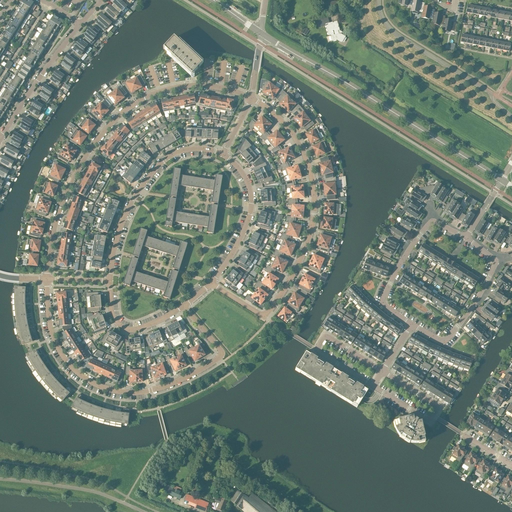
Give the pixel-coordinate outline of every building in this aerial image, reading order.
[(35,5),(33,4),(33,3),(28,0),(20,0),(20,2),(31,10),(35,5)] [(126,7),(118,0),(115,0),(113,2),(114,3),(111,7),(120,16),(124,12),(122,11),(126,7)] [(413,1),(412,0),(402,0),(402,4),(412,6),(411,10),(413,1)] [(413,1),(411,10),(422,12),(424,4),(413,1)] [(31,10),(20,2),(19,2),(21,3),(18,8),(29,14),(31,10)] [(103,15),(113,24),(120,17),(109,7),(105,11),(106,12),(103,15)] [(29,14),(18,8),(16,12),(26,19),(29,14)] [(433,19),(435,10),(425,8),(423,17),(433,19)] [(26,19),(16,12),(13,17),(23,23),(26,19)] [(64,23),(62,22),(62,21),(54,16),(53,17),(52,15),(49,20),(61,28),(64,23)] [(95,24),(105,33),(112,25),(101,15),(97,20),(98,21),(95,24)] [(443,25),(445,17),(435,15),(434,24),(443,25)] [(23,23),(13,17),(10,22),(20,28),(23,23)] [(328,17),(317,20),(319,28),(326,26),(328,35),(331,35),(332,40),(332,42),(336,40),(341,43),(342,42),(345,37),(340,34),(338,34),(337,30),(340,30),(339,27),(338,27),(337,21),(333,22),(333,23),(333,22),(329,23),(328,17)] [(61,28),(49,20),(46,25),(56,31),(59,27),(60,28),(61,28)] [(456,32),(458,24),(455,24),(456,23),(446,21),(444,30),(456,32)] [(20,28),(10,22),(7,26),(17,33),(20,28)] [(56,31),(46,25),(45,25),(47,26),(45,30),(43,29),(53,36),(56,31)] [(17,33),(7,26),(4,31),(14,37),(17,33)] [(97,39),(96,38),(101,32),(95,27),(93,29),(91,27),(87,31),(97,39)] [(53,36),(43,29),(40,34),(50,40),(53,36)] [(14,37),(4,31),(1,35),(11,42),(14,37)] [(97,39),(87,31),(88,32),(85,36),(87,38),(85,40),(92,45),(97,39)] [(50,40),(40,34),(37,39),(47,45),(50,40)] [(11,42),(1,35),(0,37),(0,40),(9,46),(11,42)] [(202,64),(178,42),(174,38),(164,49),(168,53),(192,75),(202,64)] [(47,45),(37,39),(34,43),(44,50),(47,45)] [(9,46),(0,40),(0,47),(6,51),(9,46)] [(84,53),(89,46),(83,41),(81,43),(79,41),(76,46),(85,53),(84,53)] [(203,63),(179,41),(178,42),(202,64),(203,63)] [(44,50),(34,43),(31,48),(41,54),(44,50)] [(85,53),(76,46),(75,46),(76,46),(73,51),(75,52),(73,54),(80,60),(85,53)] [(41,54),(31,48),(33,49),(30,54),(39,59),(41,54)] [(192,75),(168,53),(167,54),(191,76),(192,75)] [(39,59),(30,54),(27,58),(36,63),(39,59)] [(78,61),(71,56),(69,58),(67,56),(64,60),(74,68),(73,67),(78,61)] [(36,63),(27,58),(25,62),(23,61),(23,62),(33,68),(36,63)] [(74,68),(64,60),(64,61),(65,61),(61,65),(63,67),(62,69),(69,74),(74,68)] [(33,68),(23,62),(20,66),(29,72),(32,68),(33,68)] [(29,72),(20,66),(17,71),(26,77),(29,72)] [(67,76),(60,70),(58,73),(56,71),(53,75),(63,83),(62,82),(67,76)] [(26,77),(17,71),(14,75),(24,82),(24,81),(26,77)] [(145,84),(141,77),(140,74),(135,77),(135,79),(131,81),(130,80),(136,91),(138,90),(138,91),(142,89),(141,86),(145,84)] [(24,82),(14,75),(14,76),(16,77),(13,81),(11,80),(21,86),(24,82)] [(63,83),(53,75),(53,76),(54,76),(50,80),(53,82),(51,84),(58,89),(63,83)] [(261,79),(261,80),(259,80),(258,87),(260,87),(260,89),(264,92),(262,94),(266,96),(266,95),(268,96),(275,86),(266,80),(261,79)] [(21,86),(11,80),(8,84),(19,91),(21,86)] [(136,91),(130,80),(120,85),(126,94),(130,92),(132,94),(135,92),(135,91),(136,91)] [(19,91),(8,84),(8,85),(10,86),(7,90),(6,89),(16,95),(19,91)] [(126,94),(120,85),(112,92),(119,102),(121,101),(121,102),(124,99),(123,97),(126,94)] [(52,98),(52,97),(56,91),(49,86),(47,88),(45,86),(42,91),(52,98)] [(284,92),(275,86),(268,96),(269,97),(268,98),(272,100),(273,98),(277,101),(284,92)] [(16,95),(6,89),(3,94),(13,100),(16,95)] [(52,98),(42,91),(43,92),(40,96),(42,97),(40,99),(48,104),(52,98)] [(119,102),(112,92),(103,99),(110,107),(114,104),(115,106),(119,104),(118,103),(119,102)] [(292,100),(284,92),(277,101),(281,104),(279,106),(282,108),(284,109),(292,100)] [(13,100),(3,94),(0,97),(0,98),(10,104),(13,100)] [(206,96),(204,96),(204,95),(201,94),(200,97),(197,97),(197,106),(198,106),(204,107),(206,96)] [(194,97),(193,95),(190,95),(190,96),(188,96),(190,107),(196,106),(197,106),(197,97),(194,97)] [(10,104),(0,98),(0,104),(7,109),(10,104)] [(110,107),(103,99),(99,103),(100,104),(96,108),(95,107),(104,116),(105,114),(106,115),(109,112),(107,110),(110,107)] [(227,100),(225,111),(231,112),(234,113),(237,106),(232,105),(233,101),(230,100),(229,100),(227,100)] [(300,107),(292,100),(284,109),(285,110),(284,111),(287,113),(289,111),(292,115),(300,107)] [(39,111),(44,105),(38,101),(37,103),(35,102),(32,106),(42,113),(39,111)] [(161,114),(154,103),(151,105),(152,106),(150,107),(156,117),(161,114)] [(42,113),(32,106),(32,107),(29,112),(32,113),(30,115),(38,120),(42,113)] [(104,116),(95,107),(88,115),(96,122),(99,119),(101,120),(104,117),(103,117),(104,116)] [(156,117),(150,107),(145,110),(151,119),(156,117)] [(307,116),(300,107),(292,115),(295,118),(293,120),(296,123),(296,122),(297,124),(307,116)] [(151,119),(145,110),(141,113),(147,122),(151,119)] [(147,122),(141,113),(136,116),(142,125),(147,122)] [(142,125),(136,116),(131,119),(138,128),(142,125)] [(305,131),(314,124),(307,116),(297,124),(298,125),(298,126),(300,129),(302,127),(305,131)] [(35,121),(28,117),(27,119),(24,118),(22,122),(32,129),(31,128),(35,121)] [(78,127),(88,134),(89,134),(92,131),(91,131),(95,126),(85,118),(78,127)] [(266,121),(263,118),(263,119),(261,118),(256,124),(251,120),(248,127),(251,130),(254,126),(258,130),(257,131),(258,131),(266,121)] [(138,128),(131,119),(130,120),(129,119),(126,121),(133,131),(138,128)] [(268,134),(265,132),(270,125),(269,124),(269,123),(266,121),(258,131),(262,135),(260,137),(262,139),(268,134)] [(32,129),(22,122),(21,122),(22,123),(20,127),(22,129),(20,131),(28,136),(32,129)] [(131,133),(122,125),(119,128),(120,129),(118,130),(127,137),(131,133)] [(176,141),(180,138),(181,139),(181,138),(175,129),(171,132),(176,141)] [(320,139),(318,134),(319,134),(316,129),(305,135),(308,140),(309,144),(310,144),(311,144),(320,139)] [(70,139),(80,146),(80,145),(81,146),(83,142),(86,137),(76,130),(70,139)] [(127,137),(118,130),(115,134),(124,142),(127,137)] [(281,136),(278,133),(276,131),(270,137),(268,134),(262,139),(264,142),(267,140),(270,144),(281,136)] [(176,141),(171,132),(170,132),(171,133),(167,136),(172,144),(176,141)] [(22,144),(26,137),(18,133),(17,135),(15,134),(12,138),(23,145),(23,144),(22,144)] [(124,142),(115,134),(111,138),(120,146),(124,142)] [(172,144),(167,136),(162,138),(167,147),(167,146),(171,144),(172,144)] [(279,149),(277,146),(284,141),(283,139),(281,136),(270,144),(273,149),(271,150),(273,153),(279,149)] [(23,145),(12,138),(12,139),(13,139),(10,144),(12,145),(11,147),(19,151),(23,145)] [(120,146),(111,138),(108,143),(117,150),(120,146)] [(167,147),(162,138),(157,141),(162,149),(167,147)] [(244,160),(254,151),(251,146),(245,139),(239,151),(242,154),(240,155),(241,156),(241,155),(244,159),(244,160)] [(162,149),(157,141),(153,144),(152,142),(158,152),(162,149),(162,150),(162,149)] [(74,157),(75,154),(76,152),(75,151),(77,148),(67,142),(65,145),(66,146),(64,151),(74,157)] [(158,152),(152,142),(147,145),(153,155),(153,154),(157,152),(158,152)] [(326,148),(324,142),(312,147),(315,153),(314,153),(315,157),(316,156),(316,157),(326,153),(328,152),(326,148)] [(117,150),(108,143),(105,147),(104,146),(104,147),(111,152),(115,148),(116,150),(117,150)] [(20,154),(7,146),(5,151),(6,152),(4,156),(15,163),(20,154)] [(102,148),(100,150),(104,153),(102,155),(106,159),(108,157),(110,158),(113,154),(111,152),(104,147),(103,148),(102,148)] [(292,153),(290,149),(290,150),(289,148),(281,152),(279,149),(273,153),(274,156),(279,153),(281,158),(280,159),(292,153)] [(59,154),(57,157),(67,164),(69,161),(70,161),(71,159),(72,159),(74,157),(64,151),(61,149),(58,154),(59,154)] [(147,163),(147,162),(150,159),(151,158),(142,151),(138,156),(147,163)] [(254,151),(244,160),(245,160),(248,163),(248,164),(250,163),(252,165),(254,164),(255,165),(262,161),(260,158),(261,157),(259,154),(257,155),(254,151)] [(288,165),(287,162),(294,158),(293,157),(294,156),(292,153),(280,159),(282,164),(280,166),(281,168),(288,165)] [(147,163),(138,156),(139,157),(136,161),(144,167),(147,163)] [(14,164),(2,157),(0,159),(0,162),(0,167),(10,173),(14,164)] [(333,167),(330,157),(319,159),(321,164),(318,165),(319,169),(320,169),(320,170),(333,167)] [(64,173),(65,170),(64,170),(66,167),(55,161),(51,170),(63,176),(64,173)] [(144,167),(136,161),(133,165),(140,171),(141,171),(140,171),(143,167),(144,167)] [(255,171),(253,172),(254,172),(256,177),(255,177),(256,177),(266,173),(267,172),(265,167),(266,166),(265,163),(264,163),(262,161),(255,165),(256,167),(254,168),(255,171)] [(90,167),(89,168),(100,174),(103,167),(96,163),(95,165),(92,163),(90,166),(90,167)] [(133,165),(132,164),(128,169),(137,176),(137,175),(140,171),(140,172),(140,171),(133,165)] [(300,172),(299,168),(298,168),(297,166),(289,169),(288,165),(281,168),(282,171),(285,170),(286,176),(300,172)] [(335,178),(333,167),(320,170),(321,172),(320,172),(321,176),(323,175),(325,180),(335,178)] [(100,174),(89,168),(87,173),(97,179),(100,174)] [(51,170),(51,169),(49,170),(48,173),(48,175),(47,178),(58,183),(59,180),(60,180),(61,178),(62,178),(63,176),(51,170)] [(137,176),(128,169),(125,173),(134,180),(134,179),(137,176)] [(180,175),(181,170),(174,169),(172,178),(173,178),(170,197),(176,198),(178,185),(180,175)] [(294,184),(293,180),(301,178),(300,176),(301,176),(300,172),(286,176),(287,176),(288,176),(290,181),(285,182),(286,185),(294,184)] [(97,179),(87,173),(84,178),(94,183),(97,179)] [(134,180),(125,173),(121,177),(130,184),(133,180),(134,180)] [(266,173),(256,177),(258,182),(258,183),(260,182),(261,185),(272,180),(271,177),(268,178),(266,173)] [(217,204),(220,186),(221,186),(222,177),(215,176),(214,181),(213,191),(211,203),(217,204)] [(94,183),(84,178),(82,183),(92,188),(94,183)] [(336,189),(335,189),(334,184),(336,184),(335,178),(325,180),(325,184),(323,185),(323,189),(324,189),(324,190),(336,189)] [(43,192),(53,197),(53,196),(54,196),(56,192),(55,192),(57,187),(46,182),(43,187),(45,188),(43,192)] [(92,188),(82,183),(79,188),(89,193),(92,188)] [(442,188),(443,187),(436,183),(434,186),(432,186),(426,187),(427,194),(431,194),(433,195),(432,196),(435,198),(436,198),(442,188)] [(304,192),(303,188),(302,186),(294,187),(294,184),(286,185),(286,188),(289,188),(290,193),(304,192)] [(273,196),(273,191),(274,191),(274,187),(262,188),(262,191),(260,191),(260,192),(261,197),(273,196)] [(427,194),(426,187),(419,189),(418,190),(414,188),(410,195),(421,202),(424,198),(422,197),(424,195),(427,194)] [(89,193),(79,188),(78,189),(76,192),(87,198),(89,193)] [(442,188),(436,198),(435,198),(434,200),(438,202),(439,201),(444,204),(448,197),(446,196),(449,193),(442,188)] [(324,190),(324,192),(323,192),(324,196),(326,196),(327,201),(337,200),(336,189),(324,190)] [(295,202),(295,199),(303,198),(303,196),(304,196),(304,192),(290,193),(290,194),(292,193),(292,199),(287,199),(288,202),(295,202)] [(49,209),(50,206),(51,203),(50,203),(51,199),(40,196),(37,204),(49,209)] [(275,205),(275,202),(274,202),(273,196),(261,197),(261,198),(261,203),(263,203),(263,206),(275,205)] [(83,206),(85,201),(74,197),(73,200),(73,201),(73,203),(83,206)] [(421,215),(421,214),(417,212),(419,208),(418,208),(421,203),(415,199),(414,200),(410,198),(405,205),(421,215)] [(117,208),(119,203),(109,199),(107,204),(117,208)] [(172,227),(172,222),(174,212),(176,200),(169,199),(167,217),(166,217),(165,226),(172,227)] [(457,206),(458,204),(451,200),(449,204),(447,203),(443,209),(448,212),(447,213),(451,215),(451,216),(457,205),(457,206)] [(295,202),(288,202),(287,205),(292,206),(292,211),(304,213),(304,209),(303,209),(303,207),(295,206),(295,202)] [(83,206),(73,203),(71,208),(82,211),(83,206)] [(49,209),(37,204),(34,213),(45,217),(46,214),(47,214),(48,211),(48,212),(49,209)] [(107,204),(105,209),(115,213),(117,208),(107,204)] [(324,215),(337,215),(337,205),(325,204),(324,210),(323,210),(323,214),(324,214),(324,215)] [(211,205),(209,217),(207,227),(206,233),(213,234),(215,225),(214,225),(217,206),(211,205)] [(421,215),(405,205),(409,207),(405,214),(409,216),(408,218),(414,222),(417,217),(418,218),(421,215)] [(457,206),(457,205),(451,216),(451,215),(450,217),(454,219),(455,218),(459,221),(463,214),(462,214),(464,210),(457,206)] [(82,211),(71,208),(69,213),(80,216),(82,211)] [(115,213),(105,209),(103,214),(113,218),(115,213)] [(269,221),(271,215),(274,216),(275,213),(263,209),(262,213),(260,212),(260,213),(259,218),(269,221)] [(466,227),(475,214),(470,210),(466,216),(463,214),(459,221),(463,223),(462,225),(466,227)] [(304,213),(292,211),(291,217),(286,216),(286,220),(293,221),(294,218),(302,218),(302,216),(303,216),(304,213)] [(80,216),(69,213),(67,218),(78,222),(78,221),(76,221),(77,216),(80,217),(80,216)] [(113,218),(103,214),(104,215),(102,220),(111,223),(113,218)] [(43,229),(44,224),(43,224),(44,220),(33,217),(32,221),(33,222),(32,227),(30,226),(43,229)] [(78,222),(67,218),(66,223),(76,227),(78,222)] [(269,221),(259,218),(258,223),(257,223),(257,224),(259,224),(259,228),(270,231),(271,227),(268,226),(269,221)] [(336,220),(324,218),(323,224),(322,224),(321,228),(322,228),(322,229),(334,231),(336,220)] [(415,224),(403,218),(399,227),(409,232),(412,227),(413,228),(415,224)] [(109,228),(111,223),(102,220),(101,219),(99,224),(109,228)] [(488,230),(485,228),(489,222),(483,219),(475,233),(479,235),(480,234),(484,236),(488,230)] [(293,221),(286,220),(285,223),(288,223),(286,229),(300,233),(301,229),(300,229),(301,227),(292,224),(293,221)] [(76,227),(66,223),(65,225),(64,225),(63,228),(74,232),(76,227)] [(109,228),(99,224),(97,229),(107,233),(109,228)] [(406,233),(394,225),(390,233),(394,235),(393,236),(399,240),(402,236),(403,237),(406,233)] [(43,229),(30,226),(28,235),(40,238),(41,235),(42,235),(43,229)] [(498,231),(492,227),(489,231),(488,230),(484,236),(488,239),(488,241),(491,243),(492,241),(498,231)] [(142,246),(145,237),(147,231),(140,229),(138,238),(132,256),(139,258),(142,246)] [(300,233),(286,229),(285,234),(282,233),(281,236),(288,239),(289,236),(297,238),(298,236),(299,236),(300,233)] [(263,243),(265,238),(267,239),(268,235),(257,230),(256,233),(254,233),(253,233),(254,233),(252,238),(251,238),(263,243)] [(501,245),(505,239),(504,238),(506,234),(499,230),(498,231),(492,241),(496,244),(497,242),(501,245)] [(334,236),(322,232),(321,235),(320,235),(319,238),(319,237),(318,240),(331,244),(334,236)] [(288,239),(281,236),(280,239),(283,241),(280,246),(293,251),(295,248),(294,247),(295,245),(287,242),(288,239)] [(396,251),(397,247),(396,246),(398,241),(392,238),(391,239),(387,237),(383,244),(396,251)] [(263,243),(251,238),(249,243),(251,244),(249,247),(261,252),(262,249),(259,248),(261,243),(263,243)] [(28,240),(27,245),(29,246),(28,251),(39,252),(39,251),(40,252),(40,248),(39,247),(40,242),(28,240)] [(331,244),(318,240),(317,243),(318,243),(317,246),(318,246),(317,250),(328,253),(331,244)] [(178,271),(184,253),(185,253),(187,244),(181,242),(179,247),(176,257),(172,269),(178,271)] [(396,251),(383,244),(380,251),(384,254),(383,255),(390,258),(392,254),(394,254),(396,251)] [(428,247),(423,244),(422,247),(421,246),(419,250),(420,250),(418,252),(423,255),(428,247)] [(293,251),(280,246),(278,251),(275,250),(274,253),(281,256),(282,253),(290,256),(291,254),(292,255),(293,251)] [(432,250),(428,247),(423,255),(427,258),(432,250)] [(241,257),(251,263),(252,264),(255,259),(256,260),(258,256),(257,256),(259,254),(254,251),(253,253),(248,250),(246,253),(244,252),(244,253),(242,257),(241,257)] [(437,253),(432,250),(427,258),(432,261),(431,262),(437,253)] [(323,266),(327,257),(316,252),(314,256),(313,255),(312,258),(312,257),(311,260),(323,266)] [(281,256),(274,253),(273,256),(275,257),(273,262),(285,268),(287,265),(286,265),(287,263),(279,259),(281,256)] [(442,256),(437,253),(431,262),(436,265),(442,256)] [(26,265),(37,266),(38,266),(39,262),(38,261),(38,256),(26,254),(25,260),(27,260),(24,260),(23,265),(26,265)] [(446,259),(442,256),(436,265),(437,264),(441,267),(440,268),(441,268),(446,259)] [(251,263),(241,257),(241,258),(239,262),(238,262),(240,263),(238,266),(249,272),(251,269),(248,268),(251,263)] [(138,260),(132,258),(126,276),(123,285),(129,287),(131,281),(138,260)] [(372,261),(367,259),(365,263),(365,262),(363,266),(364,266),(363,269),(369,271),(372,261)] [(451,262),(446,259),(441,268),(445,271),(451,262)] [(69,262),(58,260),(58,263),(57,262),(57,266),(60,266),(60,269),(67,270),(67,268),(69,268),(69,262)] [(323,266),(311,260),(309,263),(310,263),(309,266),(310,266),(308,269),(319,274),(321,270),(319,270),(321,265),(323,266)] [(378,264),(372,262),(373,261),(372,261),(369,271),(374,273),(378,264)] [(285,268),(273,262),(270,267),(267,266),(266,268),(272,272),(274,269),(282,273),(282,271),(283,272),(285,268)] [(455,264),(451,262),(445,271),(450,273),(455,264)] [(384,265),(383,266),(378,264),(374,273),(380,275),(384,265)] [(460,267),(455,264),(450,273),(454,276),(460,267)] [(380,275),(386,277),(387,275),(389,271),(388,271),(390,267),(384,265),(380,275)] [(464,270),(460,267),(454,276),(459,279),(464,270)] [(272,272),(266,268),(264,271),(268,274),(265,279),(275,285),(277,282),(277,281),(278,280),(271,275),(272,272)] [(510,270),(506,268),(504,272),(505,273),(503,278),(511,283),(511,271),(510,271),(510,270)] [(239,283),(243,278),(244,279),(246,276),(237,269),(234,272),(233,270),(232,271),(233,271),(230,275),(229,275),(239,283)] [(469,273),(464,270),(459,279),(463,282),(464,281),(469,273)] [(178,273),(172,271),(168,283),(165,292),(163,297),(170,300),(173,291),(172,291),(178,273)] [(318,278),(307,272),(305,275),(303,277),(301,279),(312,285),(314,280),(316,281),(318,278)] [(474,276),(469,273),(464,281),(468,284),(468,285),(474,276)] [(404,285),(409,277),(405,274),(403,277),(402,276),(400,280),(401,280),(399,282),(404,285)] [(239,283),(229,275),(226,280),(226,279),(226,280),(227,281),(225,284),(235,291),(237,288),(236,287),(239,283)] [(468,285),(473,288),(475,285),(478,281),(477,281),(478,279),(474,276),(468,285)] [(414,280),(409,277),(404,285),(409,288),(414,280)] [(511,285),(500,277),(497,281),(499,282),(495,286),(501,290),(502,289),(506,292),(511,285)] [(275,285),(265,279),(262,283),(258,281),(256,283),(263,288),(264,285),(272,290),(273,288),(275,285)] [(301,291),(307,295),(308,293),(309,294),(311,290),(309,289),(312,285),(301,279),(300,282),(299,285),(300,285),(298,288),(302,290),(301,291)] [(419,283),(414,280),(409,288),(413,291),(419,283)] [(263,288),(256,283),(254,286),(258,289),(255,293),(264,301),(267,298),(266,297),(267,296),(261,290),(263,288)] [(422,286),(418,284),(419,283),(413,291),(418,294),(422,286)] [(422,286),(418,294),(422,297),(428,288),(428,287),(424,284),(422,286)] [(357,290),(353,286),(351,288),(350,287),(347,290),(348,290),(345,293),(349,297),(357,290)] [(432,291),(428,288),(422,297),(427,300),(432,291)] [(360,293),(357,290),(349,297),(353,301),(360,293)] [(508,297),(496,290),(494,293),(496,294),(493,299),(499,303),(500,301),(504,304),(508,297)] [(301,291),(300,293),(297,291),(295,294),(294,293),(293,295),(292,295),(291,298),(300,304),(303,300),(305,301),(307,297),(305,296),(307,295),(301,291)] [(436,295),(432,292),(432,291),(427,300),(431,303),(436,295)] [(101,302),(101,301),(100,301),(100,296),(98,296),(98,293),(86,294),(86,297),(87,303),(90,302),(90,303),(101,302)] [(264,301),(255,293),(252,298),(248,295),(244,299),(251,303),(253,300),(260,305),(262,303),(262,304),(264,301)] [(364,297),(360,293),(353,301),(354,300),(357,304),(356,305),(357,305),(364,297)] [(441,298),(436,295),(431,303),(436,305),(441,298)] [(368,301),(364,297),(357,305),(361,309),(368,301)] [(441,308),(445,301),(446,300),(441,297),(441,298),(436,305),(441,308)] [(300,304),(291,298),(289,300),(289,301),(288,303),(289,303),(287,306),(297,313),(299,309),(297,308),(300,304)] [(496,315),(501,308),(497,306),(498,304),(492,300),(489,304),(488,303),(485,306),(496,315)] [(372,305),(368,301),(361,309),(365,313),(372,305)] [(450,304),(445,301),(441,308),(445,311),(450,304)] [(99,311),(99,308),(101,308),(101,307),(100,302),(101,302),(90,303),(90,308),(87,308),(87,312),(99,311)] [(451,302),(450,304),(445,311),(450,314),(456,305),(451,302)] [(376,308),(372,305),(365,313),(369,316),(376,308)] [(455,307),(456,305),(450,314),(455,317),(456,315),(459,312),(458,311),(459,309),(455,307)] [(496,315),(485,306),(482,310),(484,311),(480,315),(486,320),(487,318),(491,321),(496,315)] [(286,323),(290,319),(291,320),(294,316),(284,308),(281,313),(280,312),(278,315),(278,316),(278,317),(286,323)] [(380,312),(376,308),(369,316),(370,315),(374,319),(373,320),(380,312)] [(385,315),(380,312),(373,320),(378,323),(379,323),(385,315)] [(104,321),(102,316),(100,316),(99,313),(88,317),(89,321),(91,320),(93,326),(104,321)] [(389,318),(385,315),(379,323),(383,326),(389,318)] [(333,321),(329,318),(327,320),(324,323),(325,324),(324,326),(328,329),(333,321)] [(393,321),(389,318),(383,326),(388,329),(393,321)] [(333,321),(328,329),(333,332),(338,324),(339,322),(334,319),(333,321)] [(477,323),(472,319),(470,322),(469,321),(466,324),(467,325),(465,327),(469,331),(477,323)] [(71,325),(71,320),(59,321),(60,323),(59,323),(59,326),(62,326),(63,330),(71,327),(71,325)] [(93,326),(94,331),(93,331),(94,335),(106,331),(104,328),(106,327),(106,326),(104,322),(104,321),(93,326)] [(398,324),(393,321),(388,329),(392,332),(398,324)] [(181,322),(178,323),(177,322),(172,325),(172,324),(177,334),(182,331),(184,334),(187,332),(181,322)] [(481,328),(481,327),(480,328),(476,324),(477,324),(477,323),(469,331),(474,335),(481,328)] [(177,334),(172,324),(172,325),(167,327),(168,329),(165,331),(171,341),(174,340),(172,337),(177,334)] [(343,327),(338,324),(333,332),(338,335),(343,327)] [(392,332),(397,335),(398,333),(399,334),(401,330),(402,328),(398,324),(392,332)] [(72,328),(71,327),(63,330),(64,333),(62,334),(64,337),(65,339),(75,333),(72,328)] [(347,329),(343,327),(338,335),(342,337),(347,329)] [(485,332),(481,328),(474,335),(478,339),(485,332)] [(352,332),(347,329),(342,337),(347,340),(352,332)] [(158,345),(163,343),(164,344),(167,343),(163,332),(160,333),(159,331),(158,331),(158,332),(154,334),(153,333),(158,345)] [(116,335),(111,332),(112,332),(111,332),(110,334),(107,332),(101,342),(104,344),(105,343),(110,346),(116,335)] [(356,335),(352,332),(347,340),(351,343),(356,335)] [(478,339),(482,344),(484,342),(485,342),(488,339),(487,339),(490,336),(485,332),(478,339)] [(78,337),(75,333),(65,339),(68,343),(78,337)] [(158,345),(153,333),(153,334),(148,336),(148,335),(148,336),(149,338),(145,339),(150,350),(154,349),(153,347),(158,345)] [(417,337),(413,334),(411,337),(411,336),(409,340),(407,344),(412,346),(417,337)] [(21,340),(22,345),(36,341),(35,335),(30,337),(21,340)] [(110,346),(114,349),(114,350),(117,352),(123,342),(120,340),(121,338),(116,335),(110,346)] [(363,339),(358,336),(353,344),(358,347),(363,339)] [(81,342),(79,343),(76,339),(78,337),(68,343),(71,348),(81,342)] [(422,339),(417,337),(412,346),(413,346),(413,345),(418,348),(422,339)] [(135,352),(134,339),(134,340),(128,340),(128,342),(125,343),(126,355),(130,354),(130,351),(135,350),(135,352)] [(135,352),(141,351),(141,353),(145,352),(143,340),(140,341),(140,339),(139,339),(134,340),(134,339),(135,352)] [(367,342),(363,339),(358,347),(362,350),(367,342)] [(427,342),(422,339),(418,348),(422,350),(427,342)] [(200,359),(203,357),(203,356),(205,355),(200,348),(204,345),(199,340),(196,342),(198,346),(194,349),(193,347),(200,359)] [(84,346),(81,342),(71,348),(74,352),(84,346)] [(372,345),(367,342),(362,350),(367,353),(372,345)] [(432,345),(427,342),(422,350),(427,353),(432,345)] [(377,348),(372,345),(367,353),(372,356),(377,348)] [(437,347),(432,345),(427,353),(433,355),(437,347)] [(86,351),(84,352),(82,348),(84,347),(84,346),(74,352),(77,357),(86,351)] [(200,359),(193,347),(188,350),(186,347),(183,349),(187,356),(190,354),(194,361),(196,360),(197,361),(200,359)] [(442,349),(437,347),(433,355),(438,358),(442,349)] [(381,351),(377,348),(372,356),(376,359),(381,351)] [(38,356),(42,354),(40,349),(26,356),(29,361),(38,356)] [(447,351),(442,349),(438,358),(443,360),(447,351)] [(185,357),(182,350),(178,351),(180,356),(176,358),(175,357),(181,369),(184,367),(186,366),(182,358),(185,357)] [(77,357),(78,359),(79,362),(89,356),(86,351),(77,357)] [(368,390),(306,351),(295,369),(357,408),(360,402),(362,399),(368,390)] [(381,362),(382,359),(383,360),(385,356),(384,356),(386,354),(381,351),(376,359),(381,362)] [(451,353),(447,351),(443,360),(448,362),(451,353)] [(457,355),(451,353),(448,362),(453,364),(453,365),(457,355)] [(462,357),(457,355),(453,365),(458,367),(462,357)] [(41,361),(38,356),(29,361),(32,366),(41,361)] [(175,357),(170,359),(168,356),(165,358),(168,365),(171,363),(175,371),(177,370),(177,371),(181,369),(175,357)] [(467,359),(462,357),(458,367),(463,369),(467,359)] [(97,360),(92,358),(87,368),(90,370),(90,369),(92,370),(97,360)] [(402,362),(397,358),(396,360),(395,362),(394,362),(392,365),(393,366),(391,368),(396,371),(402,362)] [(160,378),(164,376),(166,375),(163,367),(166,366),(163,359),(160,360),(161,363),(156,365),(160,378)] [(463,369),(469,370),(470,367),(471,367),(472,363),(471,363),(472,360),(467,359),(463,369)] [(102,362),(97,360),(92,370),(97,372),(102,362)] [(43,365),(41,361),(32,366),(35,371),(43,365)] [(107,364),(102,362),(97,372),(102,375),(107,364)] [(401,363),(402,362),(396,371),(401,374),(406,366),(401,363)] [(156,365),(156,366),(151,368),(150,363),(146,365),(149,372),(152,371),(155,379),(156,378),(157,379),(160,378),(156,365)] [(112,367),(107,364),(102,375),(107,377),(112,367)] [(47,370),(43,365),(35,371),(39,375),(47,370)] [(135,369),(130,370),(130,366),(126,367),(125,374),(130,374),(130,383),(132,383),(136,383),(135,369)] [(145,373),(144,366),(141,366),(141,371),(136,371),(136,369),(135,369),(136,383),(140,383),(140,382),(142,382),(142,373),(145,373)] [(410,369),(406,366),(401,374),(405,377),(410,369)] [(116,369),(112,367),(107,377),(112,379),(116,369)] [(410,369),(405,377),(410,380),(415,372),(415,371),(416,370),(411,367),(410,369)] [(112,379),(114,380),(113,381),(117,382),(122,371),(116,369),(112,379)] [(50,374),(47,370),(39,375),(42,380),(50,374)] [(511,374),(506,370),(504,373),(506,374),(503,379),(511,384),(511,374)] [(420,374),(415,371),(410,380),(414,383),(420,374)] [(53,378),(50,374),(42,380),(46,384),(53,378)] [(419,386),(425,377),(420,374),(414,383),(419,386)] [(57,382),(53,378),(46,384),(50,389),(57,382)] [(430,382),(426,379),(421,387),(425,390),(430,382)] [(511,385),(511,384),(503,379),(500,384),(498,383),(496,386),(507,392),(509,387),(510,388),(511,385)] [(61,386),(57,382),(50,389),(54,393),(61,386)] [(435,384),(430,382),(425,390),(430,392),(435,384)] [(440,387),(435,384),(430,392),(435,395),(440,387)] [(64,390),(61,386),(54,393),(58,397),(64,390)] [(58,397),(62,401),(72,390),(68,386),(64,390),(58,397)] [(496,386),(495,389),(496,390),(493,394),(503,400),(505,397),(504,397),(507,392),(496,386)] [(444,390),(440,387),(435,395),(439,398),(444,390)] [(449,392),(449,393),(444,390),(439,398),(444,401),(449,392)] [(454,395),(449,392),(444,401),(448,404),(450,402),(451,402),(453,399),(452,398),(454,395)] [(82,402),(84,397),(79,394),(72,408),(77,410),(82,401),(82,402)] [(503,400),(493,394),(490,399),(489,398),(487,401),(497,407),(500,403),(501,403),(503,400)] [(86,404),(82,402),(82,401),(77,410),(83,413),(86,404)] [(91,406),(86,404),(83,413),(88,415),(91,406)] [(97,408),(91,406),(88,415),(93,417),(97,408)] [(102,409),(97,408),(93,417),(99,419),(102,409)] [(107,411),(102,409),(99,419),(104,420),(107,411)] [(480,417),(473,412),(470,416),(468,420),(466,423),(471,426),(472,425),(474,427),(480,417)] [(424,441),(424,442),(425,442),(421,423),(413,417),(400,420),(393,422),(394,422),(395,426),(396,430),(398,433),(400,436),(403,438),(406,440),(409,442),(413,443),(417,443),(421,443),(424,441)] [(485,420),(480,417),(474,427),(476,428),(475,429),(478,431),(485,420)] [(490,423),(489,424),(484,421),(485,420),(478,431),(481,432),(482,432),(483,433),(490,423)] [(494,426),(490,423),(483,433),(485,434),(488,436),(494,426)] [(501,430),(496,427),(489,437),(493,439),(495,440),(501,430)] [(505,433),(501,430),(495,440),(496,441),(496,442),(499,444),(505,433)] [(510,435),(505,433),(499,444),(502,445),(502,444),(504,445),(510,435)] [(456,460),(455,462),(458,464),(466,452),(463,450),(463,448),(458,445),(456,448),(454,447),(452,450),(454,451),(451,456),(456,460)] [(468,467),(467,469),(471,472),(478,459),(475,457),(476,456),(470,453),(469,456),(467,454),(464,458),(466,459),(463,464),(468,467)] [(481,475),(479,477),(483,479),(491,467),(487,465),(488,464),(483,460),(481,463),(479,462),(477,466),(479,467),(476,472),(481,475)] [(493,483),(492,485),(495,487),(503,475),(500,473),(501,471),(495,468),(493,471),(491,470),(489,473),(491,475),(488,480),(493,483)] [(505,491),(504,493),(508,495),(510,491),(511,489),(511,487),(511,480),(511,481),(511,480),(511,478),(508,476),(506,479),(504,478),(501,481),(503,482),(500,487),(505,491)] [(179,500),(182,493),(173,489),(170,496),(179,500)] [(275,511),(251,493),(248,499),(243,495),(242,496),(237,492),(231,502),(244,511),(275,511)] [(197,501),(198,500),(188,496),(187,495),(185,501),(187,502),(187,504),(195,507),(195,506),(197,501)] [(219,499),(216,498),(214,502),(219,504),(216,511),(217,511),(216,511),(222,511),(227,501),(222,499),(220,498),(219,499)] [(208,504),(197,501),(195,506),(195,507),(195,508),(203,510),(203,509),(206,510),(208,504)]
